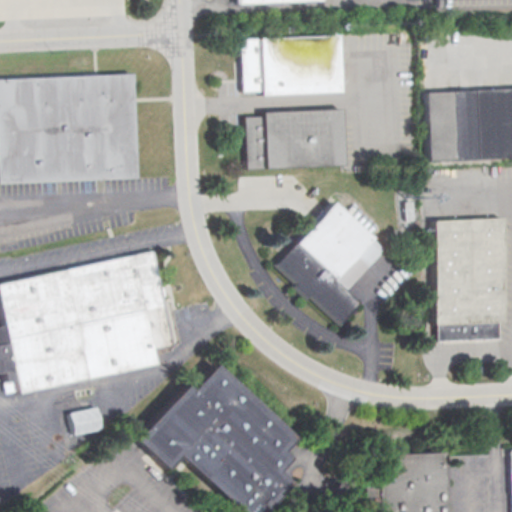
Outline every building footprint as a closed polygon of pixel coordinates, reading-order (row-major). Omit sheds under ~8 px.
[(332,36),(335,91),(257,96),(257,91),(240,92),(237,41),(332,36)] [(0,80),(127,75),(131,178),(0,183),(0,80)] [(420,93),(511,89),(511,157),(423,161),(420,93)] [(241,118),(257,118),(256,113),(337,110),(339,166),(243,169),(241,118)] [(379,250),(341,291),(355,304),(335,327),(267,266),(326,202),(379,250)] [(493,220),(498,340),(433,342),(428,222),(493,220)] [(0,371),(0,326),(1,326),(0,322),(0,283),(146,252),(168,343),(147,348),(151,363),(4,394),(0,371)] [(206,366),(285,440),(273,451),(280,458),(270,473),(281,483),(255,511),(233,511),(170,456),(158,469),(129,439),(176,387),(183,390),(206,366)] [(439,452),(442,511),(365,511),(363,468),(379,455),(439,452)]
